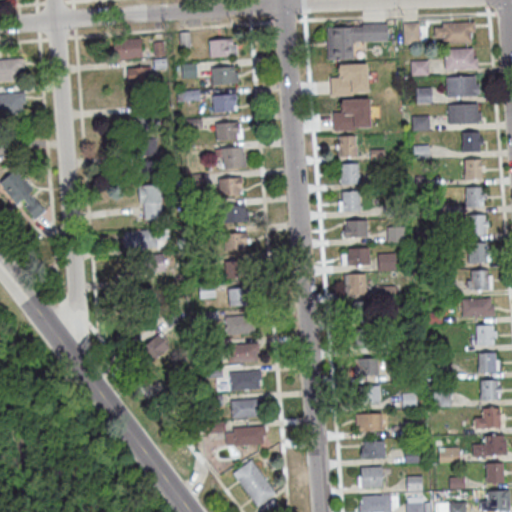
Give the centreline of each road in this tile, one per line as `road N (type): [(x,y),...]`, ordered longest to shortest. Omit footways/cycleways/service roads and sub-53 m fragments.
road 1 (residential): [(318,511),(280,0)]
road 2 (residential): [(380,0),(0,22)]
road 3 (residential): [(80,370),(55,0)]
road 4 (tertiary): [(187,511),(0,266)]
